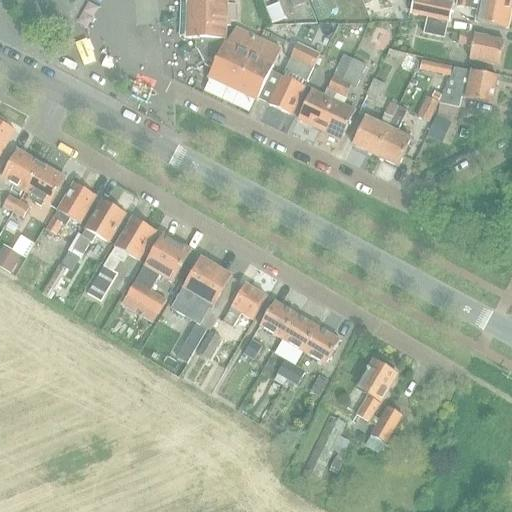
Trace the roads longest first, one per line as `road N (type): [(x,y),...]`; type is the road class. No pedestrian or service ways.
road 1 (residential): [(53,86),(33,124),(462,373)]
road 2 (secondary): [(511,333),(53,86)]
road 3 (residential): [(168,85),(406,198),(511,140)]
